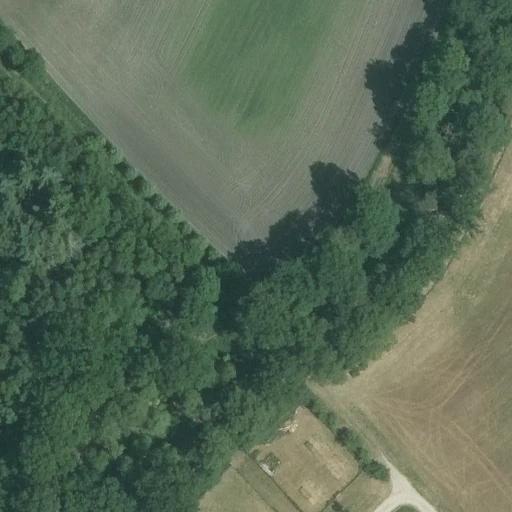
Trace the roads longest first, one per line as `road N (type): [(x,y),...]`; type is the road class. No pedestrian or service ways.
road 1 (track): [(287,354),(0,47)]
road 2 (track): [(287,354),(362,262),(430,146),(480,0)]
road 3 (track): [(431,511),(287,354)]
